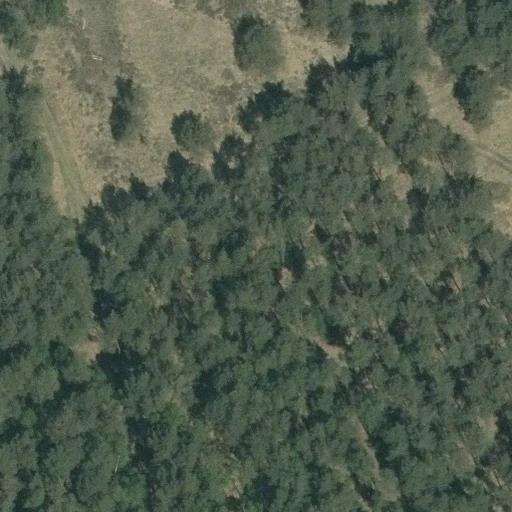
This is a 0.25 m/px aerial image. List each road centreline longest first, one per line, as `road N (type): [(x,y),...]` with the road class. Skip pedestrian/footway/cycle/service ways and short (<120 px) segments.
road 1 (track): [(100,230),(213,171),(303,141),(511,45)]
road 2 (track): [(71,180),(170,354),(234,511)]
road 3 (track): [(165,511),(81,240),(71,180)]
road 4 (track): [(71,180),(0,35)]
